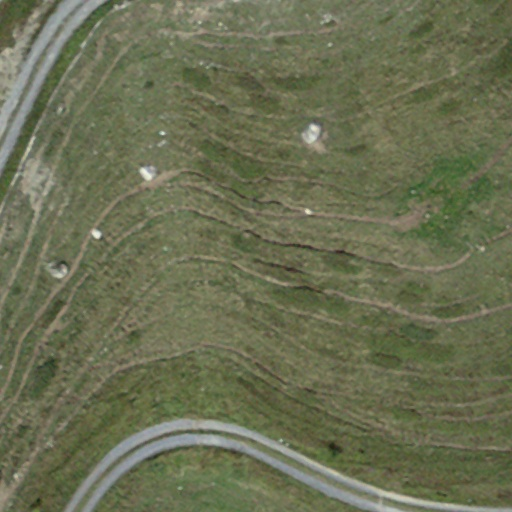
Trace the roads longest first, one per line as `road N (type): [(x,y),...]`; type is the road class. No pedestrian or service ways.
road 1 (track): [(437,511),(362,495),(216,431),(159,437),(130,452),(75,511)]
road 2 (track): [(0,150),(44,56),(87,0)]
